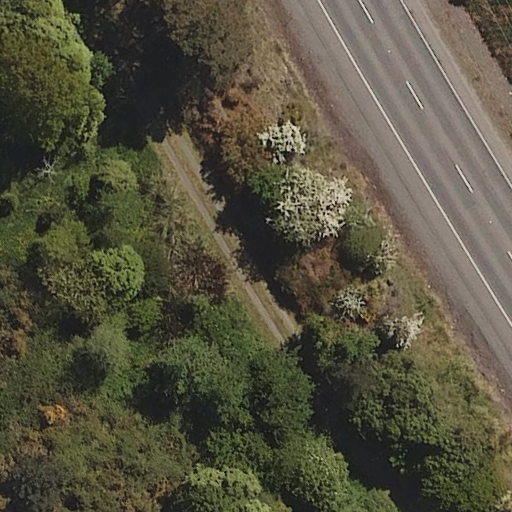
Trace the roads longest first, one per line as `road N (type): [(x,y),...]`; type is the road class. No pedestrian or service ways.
road 1 (residential): [(410,511),(192,173),(106,0)]
road 2 (trunk): [(511,252),(362,0)]
